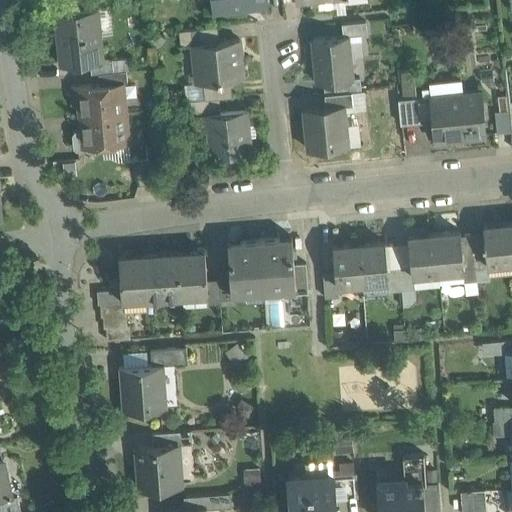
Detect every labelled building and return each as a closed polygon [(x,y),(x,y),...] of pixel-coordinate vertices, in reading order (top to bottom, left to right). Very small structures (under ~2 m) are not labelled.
[(211,0),(213,9),(268,3),(267,0),(211,0)] [(93,9),(55,13),(61,65),(90,62),(103,60),(100,33),(96,33),(93,9)] [(366,21),(342,23),(343,36),(348,35),(348,36),(367,34),(366,21)] [(218,26),(191,29),(192,44),(219,41),(218,26)] [(348,36),(348,35),(343,36),(313,39),(317,83),(336,81),(352,79),(352,78),(348,36)] [(219,41),(192,44),(195,68),(201,68),(202,82),(230,79),(243,78),(239,39),(219,41)] [(103,60),(90,62),(91,73),(98,73),(113,71),(112,60),(103,60)] [(418,86),(415,65),(401,67),(404,88),(418,86)] [(113,71),(98,73),(100,85),(123,83),(127,82),(126,70),(113,71)] [(360,77),(352,78),(352,79),(336,81),(337,93),(351,91),(361,90),(360,77)] [(230,79),(202,82),(204,100),(219,99),(232,97),(230,79)] [(100,85),(71,88),(72,104),(78,103),(80,116),(126,112),(123,83),(100,85)] [(481,90),(430,95),(433,120),(434,139),(485,134),(481,90)] [(337,93),(325,94),(326,106),(343,104),(344,105),(352,104),(351,91),(337,93)] [(430,95),(398,99),(401,123),(433,120),(430,95)] [(204,100),(193,101),(194,116),(206,114),(220,113),(219,99),(204,100)] [(326,106),(304,108),(308,149),(348,146),(344,105),(343,104),(326,106)] [(220,113),(206,114),(210,154),(251,150),(247,110),(220,113)] [(126,112),(80,116),(81,130),(75,130),(72,133),(74,147),(77,149),(88,148),(91,145),(128,141),(126,112)] [(159,146),(147,148),(148,160),(150,176),(162,174),(159,146)] [(148,160),(137,161),(139,185),(151,184),(150,176),(148,160)] [(511,249),(509,223),(483,225),(486,254),(487,263),(488,263),(511,260),(511,249)] [(460,230),(434,233),(438,271),(463,269),(464,269),(463,257),(460,234),(460,230)] [(484,232),(472,233),(474,255),(486,254),(484,232)] [(434,233),(408,236),(411,264),(412,274),(413,274),(438,271),(434,233)] [(472,233),(460,234),(463,257),(474,255),(472,233)] [(292,236),(260,238),(264,291),(295,289),(294,263),(292,236)] [(260,238),(228,241),(229,268),(231,294),(232,294),(264,291),(260,238)] [(385,241),(359,244),(362,281),(387,279),(388,279),(387,267),(385,241)] [(359,244),(333,246),(335,273),(336,284),(362,281),(359,244)] [(205,251),(179,252),(182,294),(207,293),(208,293),(207,280),(205,251)] [(179,252),(144,255),(147,297),(182,294),(179,252)] [(486,254),(474,255),(477,279),(490,278),(488,263),(487,263),(486,254)] [(144,255),(119,256),(121,289),(122,298),(124,298),(147,297),(144,255)] [(474,255),(463,257),(464,269),(463,269),(464,281),(477,279),(474,255)] [(306,262),(294,263),(295,289),(295,294),(308,292),(306,262)] [(411,264),(399,266),(401,289),(414,288),(413,274),(412,274),(411,264)] [(399,266),(387,267),(388,279),(387,279),(388,291),(401,289),(399,266)] [(229,268),(218,269),(218,279),(219,279),(220,299),(221,299),(233,298),(232,294),(231,294),(229,268)] [(335,273),(323,274),(325,297),(337,296),(336,284),(335,273)] [(218,279),(207,280),(208,293),(207,293),(207,304),(221,303),(221,299),(220,299),(219,279),(218,279)] [(121,289),(97,290),(98,304),(100,304),(100,303),(124,302),(124,298),(122,298),(121,289)] [(124,302),(100,303),(100,304),(101,316),(103,316),(103,315),(125,314),(125,313),(124,302)] [(125,314),(103,315),(103,316),(104,328),(106,328),(105,327),(128,326),(127,325),(127,313),(125,313),(125,314)] [(128,326),(105,327),(106,328),(106,340),(130,338),(129,325),(127,325),(128,326)] [(511,339),(503,340),(503,352),(511,351),(511,339)] [(503,340),(491,341),(491,353),(503,352),(503,340)] [(186,346),(150,349),(151,364),(164,363),(165,364),(187,362),(186,346)] [(22,352),(6,355),(9,366),(24,363),(22,352)] [(151,364),(119,366),(119,368),(125,367),(126,379),(123,379),(125,409),(122,409),(122,410),(168,407),(168,405),(165,406),(162,365),(165,364),(164,363),(151,364)] [(507,406),(494,407),(495,420),(508,419),(507,406)] [(191,430),(151,433),(152,446),(178,444),(178,445),(192,444),(191,430)] [(152,446),(136,447),(139,487),(181,484),(178,445),(178,444),(152,446)] [(424,453),(403,455),(405,481),(423,479),(423,484),(426,483),(424,453)] [(4,461),(0,461),(0,501),(12,498),(4,461)] [(356,473),(334,474),(335,498),(358,496),(356,473)] [(334,474),(287,478),(289,511),(336,511),(335,498),(334,474)] [(405,481),(377,483),(378,511),(425,511),(423,484),(423,479),(405,481)] [(426,483),(423,484),(425,511),(440,511),(438,482),(426,483)] [(486,511),(484,489),(472,490),(473,511),(486,511)] [(473,511),(472,490),(460,491),(461,511),(473,511)] [(230,493),(184,496),(185,509),(206,508),(231,507),(230,493)] [(0,501),(0,511),(20,511),(17,497),(12,498),(0,501)]
